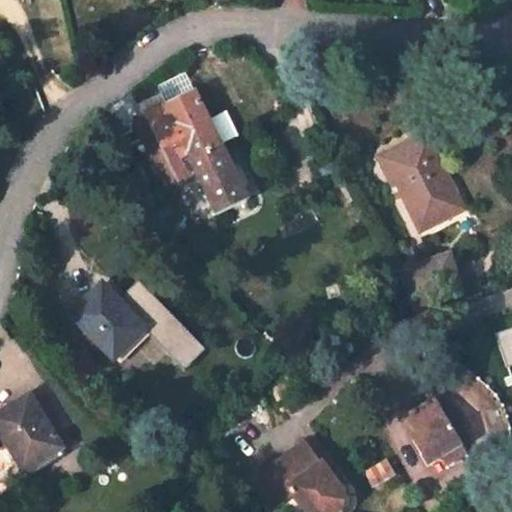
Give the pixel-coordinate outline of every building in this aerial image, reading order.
[(178,141),(188,161),(221,145),(195,90),(162,106),(162,107),(178,141)] [(136,122),(144,138),(158,131),(166,146),(178,141),(162,107),(162,106),(139,117),(135,119),(136,122)] [(177,182),(198,172),(198,173),(217,213),(246,199),(221,145),(188,161),(178,141),(166,146),(158,131),(144,138),(167,186),(168,186),(177,182)] [(465,208),(430,138),(386,160),(421,229),(465,208)] [(461,291),(449,255),(405,270),(417,305),(461,291)] [(48,304),(51,272),(28,270),(25,301),(48,304)] [(142,326),(101,284),(70,315),(113,360),(133,341),(130,338),(142,326)] [(63,449),(30,396),(0,413),(0,431),(9,446),(0,451),(0,485),(3,491),(27,477),(22,469),(39,459),(41,462),(63,449)] [(412,435),(429,466),(441,458),(463,447),(436,399),(408,415),(418,432),(412,435)] [(303,444),(320,464),(322,463),(338,484),(343,480),(310,438),(303,444)] [(277,490),(282,496),(288,491),(305,511),(339,511),(348,505),(349,498),(338,484),(322,463),(320,464),(303,444),(261,477),(264,481),(255,489),(264,500),(277,490)] [(447,469),(469,457),(463,447),(441,458),(447,469)] [(394,476),(386,461),(366,472),(374,487),(394,476)] [(264,500),(269,506),(282,496),(277,490),(264,500)]
